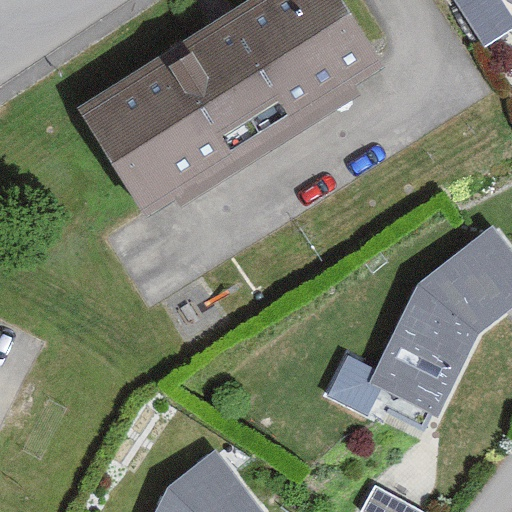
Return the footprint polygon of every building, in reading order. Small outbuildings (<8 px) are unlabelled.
[(350,0),(245,0),(81,110),(148,211),(386,52),(350,0)] [(511,18),(500,0),(454,0),(484,46),(511,29),(511,18)] [(511,296),(511,247),(494,224),(420,277),(374,375),(438,408),(481,320),(511,296)] [(251,511),(263,504),(214,446),(169,481),(155,511),(251,511)] [(425,511),(428,509),(377,482),(363,509),(368,511),(425,511)]
